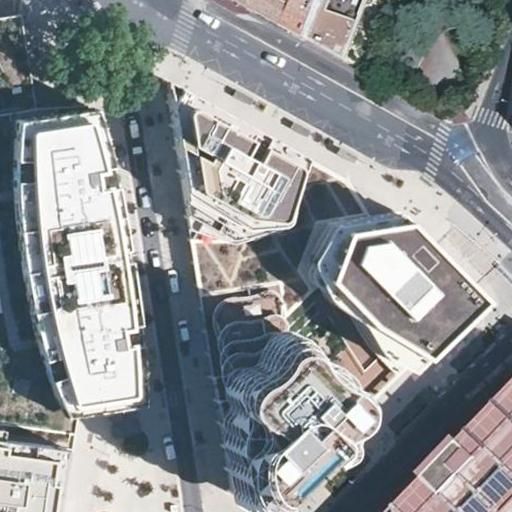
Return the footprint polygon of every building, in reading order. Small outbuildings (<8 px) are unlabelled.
[(235,0),(259,14),(312,45),(328,0),(235,0)] [(326,53),(347,65),(372,0),(328,0),(312,45),(326,53)] [(372,0),(347,65),(361,73),(375,82),(405,0),(372,0)] [(10,116),(36,113),(21,12),(0,16),(0,421),(71,432),(74,408),(59,409),(46,379),(34,349),(27,319),(21,288),(12,224),(10,173),(10,116)] [(283,216),(302,158),(159,80),(180,213),(225,233),(237,234),(277,221),(283,216)] [(74,408),(137,401),(131,321),(111,179),(102,141),(88,108),(36,113),(10,116),(10,173),(12,224),(21,288),(27,319),(34,349),(46,379),(59,409),(74,408)] [(373,399),(399,375),(300,273),(316,223),(363,214),(342,180),(302,158),(283,216),(277,221),(237,234),(225,233),(180,213),(193,298),(280,283),(282,299),(283,311),(287,319),(295,332),(307,339),(317,349),(326,359),(335,367),(345,374),(353,379),(360,386),(373,399)] [(400,210),(363,214),(316,223),(300,273),(399,375),(480,296),(475,290),(400,210)] [(359,413),(373,399),(360,386),(353,379),(345,374),(335,367),(326,359),(317,349),(307,339),(295,332),(287,319),(283,311),(282,299),(280,283),(193,298),(216,431),(226,491),(230,499),(236,506),(246,510),(255,509),(266,504),(275,498),(330,442),(359,413)] [(511,511),(511,408),(405,511),(511,511)] [(0,421),(0,511),(59,511),(71,432),(0,421)] [(83,511),(118,511),(119,497),(84,496),(83,511)]
